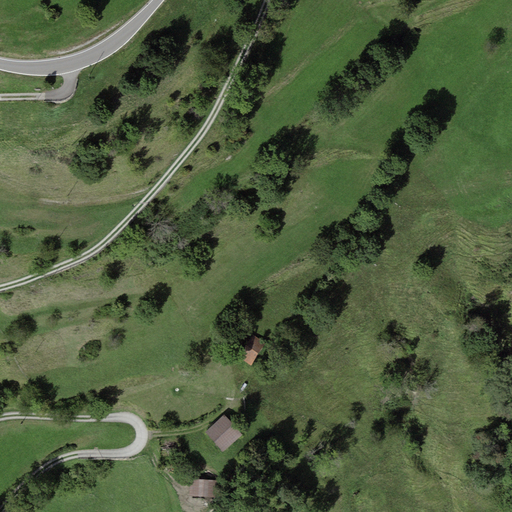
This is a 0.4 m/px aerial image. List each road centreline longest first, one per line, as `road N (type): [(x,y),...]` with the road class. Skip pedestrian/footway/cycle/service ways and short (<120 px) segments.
road 1 (track): [(0,284),(96,249),(134,213),(203,130),(267,0)]
road 2 (track): [(0,511),(45,467),(66,456),(131,451),(142,435),(131,418),(0,417)]
road 3 (track): [(142,435),(202,425),(226,410),(261,359),(333,283)]
road 4 (tertiary): [(0,63),(52,68),(82,61),(159,0)]
